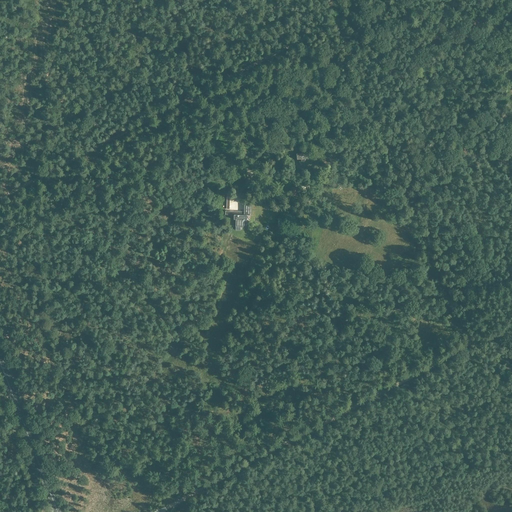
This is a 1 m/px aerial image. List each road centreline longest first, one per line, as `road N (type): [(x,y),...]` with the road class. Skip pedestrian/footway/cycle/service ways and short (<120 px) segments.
road 1 (track): [(377,0),(0,198)]
road 2 (track): [(511,347),(484,336),(159,511)]
road 3 (track): [(347,511),(511,462)]
road 4 (primary): [(57,511),(0,362)]
